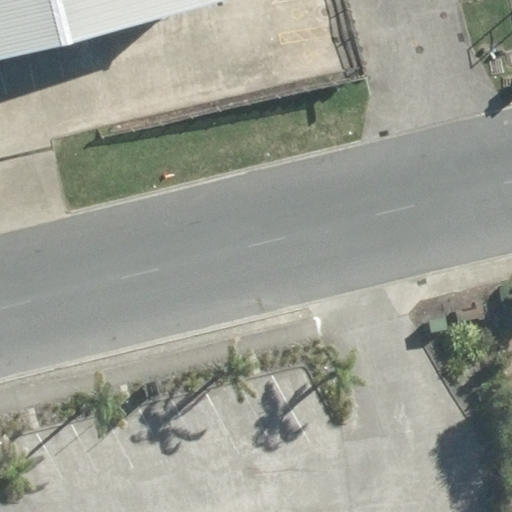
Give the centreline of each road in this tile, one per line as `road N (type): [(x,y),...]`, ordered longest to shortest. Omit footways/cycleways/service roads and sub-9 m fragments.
road 1 (unclassified): [(0,303),(511,180)]
road 2 (unknown): [(390,0),(441,197)]
